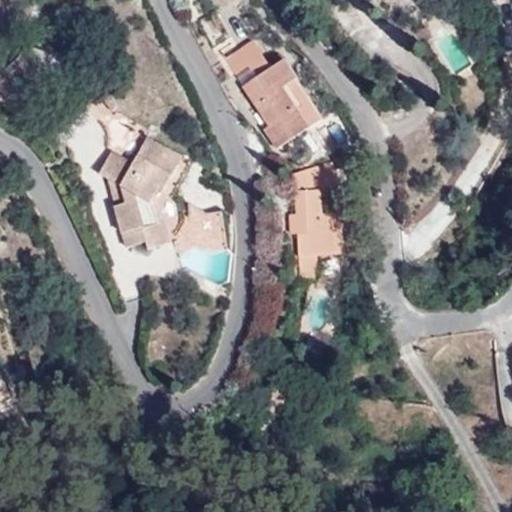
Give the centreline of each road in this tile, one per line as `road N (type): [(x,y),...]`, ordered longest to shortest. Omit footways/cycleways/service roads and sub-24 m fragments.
road 1 (residential): [(0,136),(49,179),(137,382),(172,407),(202,401),(225,370),(234,326),(238,196),(215,119),(163,0)]
road 2 (residential): [(277,0),(373,122),(432,342),(511,333)]
